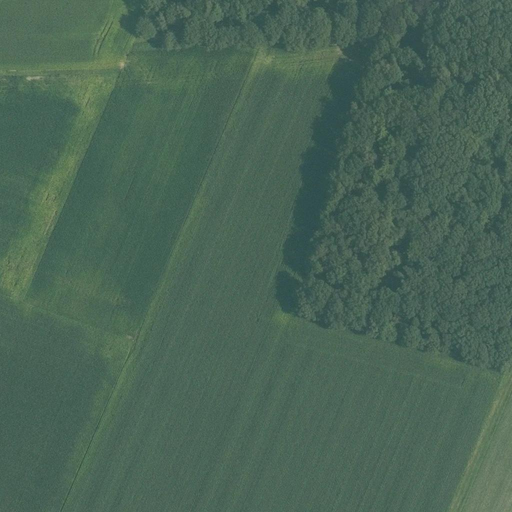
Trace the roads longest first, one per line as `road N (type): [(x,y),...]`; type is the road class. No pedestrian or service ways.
road 1 (track): [(511,3),(143,33)]
road 2 (track): [(454,511),(511,375)]
